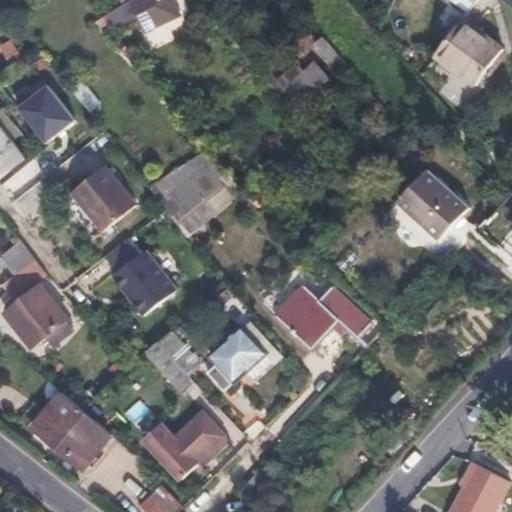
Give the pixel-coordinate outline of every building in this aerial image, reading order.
[(134,0),(143,27),(177,16),(171,0),(134,0)] [(453,0),(469,13),(478,0),(453,0)] [(466,17),(437,54),(475,84),(505,49),(466,17)] [(296,110),(329,79),(315,62),(280,93),(296,110)] [(378,119),(387,112),(362,83),(354,90),(378,119)] [(49,85),(19,107),(46,143),(75,119),(49,85)] [(0,180),(26,161),(0,127),(0,180)] [(146,184),(174,219),(222,185),(200,154),(146,184)] [(33,165),(5,183),(14,197),(42,179),(33,165)] [(138,207),(107,168),(72,195),(103,234),(138,207)] [(469,207),(428,169),(391,207),(438,252),(449,240),(443,235),(469,207)] [(120,272),(144,254),(130,236),(107,254),(120,272)] [(26,246),(36,258),(47,250),(37,238),(26,246)] [(0,258),(13,276),(36,258),(26,246),(22,242),(0,258)] [(180,292),(149,250),(144,254),(120,272),(115,276),(147,317),(180,292)] [(13,276),(1,285),(18,306),(8,313),(35,347),(70,319),(43,285),(52,278),(36,258),(13,276)] [(334,287),(320,301),(307,288),(278,318),(313,352),(337,327),(342,332),(348,326),(360,336),(372,323),(334,287)] [(267,356),(243,328),(209,357),(217,366),(233,385),(267,356)] [(200,365),(171,331),(158,342),(187,375),(200,365)] [(180,393),(194,383),(187,375),(158,342),(144,352),(180,393)] [(233,385),(217,366),(206,374),(222,393),(233,385)] [(75,405),(63,395),(34,431),(86,473),(114,438),(75,405)] [(204,416),(174,440),(159,422),(138,439),(156,460),(159,458),(177,479),(194,464),(192,463),(222,437),(204,416)] [(511,482),(469,460),(468,463),(510,489),(511,484),(511,482)] [(497,511),(510,489),(468,463),(461,475),(465,477),(447,511),(497,511)] [(158,501),(170,485),(151,469),(138,485),(158,501)] [(241,491),(255,505),(275,483),(261,470),(241,491)]
